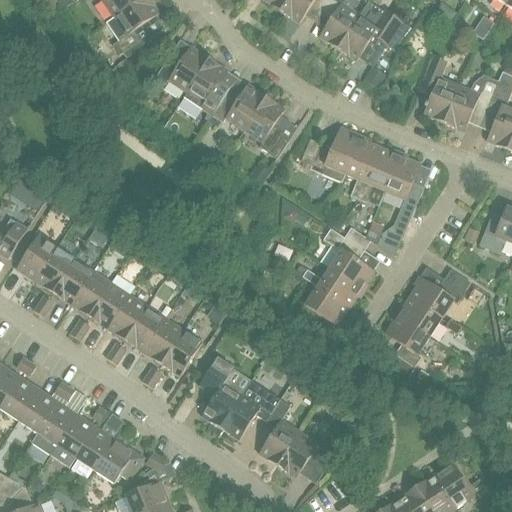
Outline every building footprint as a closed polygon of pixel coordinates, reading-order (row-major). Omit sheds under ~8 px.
[(67,0),(54,0),(61,10),(70,3),(67,0)] [(101,0),(102,1),(101,1),(113,19),(141,0),(101,0)] [(160,15),(149,0),(141,0),(113,19),(126,38),(113,46),(120,57),(141,42),(135,32),(160,15)] [(261,0),(261,1),(280,13),(289,0),(261,0)] [(299,26),(305,17),(315,24),(330,0),(289,0),(280,13),(299,26)] [(344,0),(330,0),(315,24),(324,31),(319,39),(338,51),(360,17),(341,5),(344,0)] [(434,16),(449,25),(456,13),(441,4),(434,16)] [(427,14),(420,24),(430,31),(437,20),(427,14)] [(387,15),(378,29),(360,17),(338,51),(356,64),(373,38),(383,45),(398,23),(387,15)] [(466,25),(456,18),(449,27),(460,34),(466,25)] [(280,32),(264,38),(272,60),(288,55),(280,32)] [(369,62),(382,66),(387,49),(374,45),(369,62)] [(169,58),(155,79),(165,86),(168,82),(187,94),(209,60),(190,48),(179,65),(169,58)] [(199,116),(208,122),(211,117),(212,118),(237,80),(227,73),(228,72),(209,60),(187,94),(205,106),(202,111),(199,116)] [(460,88),(439,79),(445,64),(434,60),(423,83),(435,88),(423,117),(444,126),(460,88)] [(225,120),(244,132),(267,98),(248,86),(247,87),(237,80),(212,118),(213,118),(220,123),(222,124),(225,120)] [(468,124),(479,129),(497,86),(486,82),(480,96),(460,88),(444,126),(464,134),(468,124)] [(479,129),(490,134),(486,143),(507,152),(511,140),(511,109),(502,105),(508,91),(497,86),(479,129)] [(277,160),(289,141),(282,136),(290,124),(280,117),(285,110),(267,98),(244,132),(262,145),(260,149),(277,160)] [(213,118),(210,123),(217,128),(220,123),(213,118)] [(339,132),(332,150),(321,145),(312,167),(322,173),(325,168),(345,176),(360,141),(339,132)] [(301,162),(312,167),(321,145),(310,140),(301,162)] [(345,176),(357,181),(350,199),(357,201),(379,149),(360,141),(345,176)] [(372,188),(385,193),(399,157),(379,149),(357,201),(366,205),(372,188)] [(393,228),(405,233),(424,188),(413,184),(420,166),(399,157),(385,193),(404,201),(393,228)] [(64,210),(54,204),(50,211),(59,218),(64,210)] [(289,209),(283,219),(293,224),(298,215),(289,209)] [(505,242),(511,245),(511,211),(507,209),(503,219),(492,215),(479,248),(499,256),(505,242)] [(419,214),(408,235),(423,243),(434,222),(419,214)] [(0,256),(8,261),(21,241),(27,232),(10,221),(2,233),(0,231),(0,256)] [(351,229),(345,239),(365,253),(370,244),(371,243),(366,239),(351,229)] [(469,229),(463,242),(474,246),(480,233),(469,229)] [(369,231),(366,239),(371,243),(370,244),(378,248),(382,236),(369,231)] [(16,271),(35,283),(57,250),(38,238),(16,271)] [(337,251),(341,254),(330,271),(362,292),(374,274),(358,263),(365,253),(345,239),(337,251)] [(35,283),(53,295),(75,261),(57,250),(35,283)] [(253,273),(261,279),(273,262),(263,256),(253,273)] [(53,295),(70,307),(93,273),(75,261),(53,295)] [(295,274),(302,279),(307,271),(300,267),(295,274)] [(421,281),(409,299),(442,321),(453,303),(457,305),(464,295),(444,281),(426,270),(419,280),(421,281)] [(303,279),(318,289),(317,290),(350,311),(357,299),(362,292),(330,271),(323,282),(307,272),(303,279)] [(450,271),(450,272),(444,281),(464,295),(471,284),(450,271)] [(70,307),(88,318),(111,285),(93,273),(70,307)] [(123,278),(118,285),(136,296),(141,289),(123,278)] [(88,318),(106,330),(129,297),(111,285),(88,318)] [(314,328),(321,317),(338,329),(350,311),(317,290),(305,307),(302,304),(295,315),(314,328)] [(106,330),(124,342),(147,309),(129,297),(106,330)] [(43,298),(38,305),(49,312),(54,305),(43,298)] [(409,299),(398,317),(430,339),(442,321),(409,299)] [(44,320),(49,312),(38,305),(33,312),(44,320)] [(211,316),(221,323),(227,315),(216,308),(211,316)] [(124,342),(143,354),(165,320),(147,309),(124,342)] [(422,359),(418,356),(430,339),(398,317),(385,336),(401,346),(394,356),(415,370),(422,359)] [(143,354),(160,366),(183,332),(165,320),(143,354)] [(450,321),(445,329),(458,336),(462,329),(450,321)] [(80,322),(75,329),(86,336),(91,329),(80,322)] [(80,344),(86,336),(75,329),(69,336),(80,344)] [(202,344),(183,332),(160,366),(180,379),(202,344)] [(116,345),(111,353),(122,360),(127,353),(116,345)] [(117,368),(122,360),(111,353),(106,360),(117,368)] [(15,370),(23,375),(30,363),(23,358),(15,370)] [(199,388),(214,398),(201,418),(220,430),(251,383),(251,382),(242,396),(224,384),(233,371),(217,360),(199,388)] [(37,367),(30,363),(23,375),(30,379),(37,367)] [(0,409),(20,379),(1,367),(0,367),(0,409)] [(152,369),(147,377),(158,384),(163,377),(152,369)] [(432,378),(421,372),(415,381),(426,388),(432,378)] [(86,376),(78,393),(99,403),(107,386),(86,376)] [(153,391),(158,384),(147,377),(142,384),(153,391)] [(0,409),(0,411),(18,423),(39,392),(20,379),(0,409)] [(53,395),(61,400),(69,388),(61,383),(53,395)] [(280,402),(269,395),(251,383),(220,430),(239,442),(255,417),(266,423),(280,402)] [(75,392),(69,388),(61,400),(68,404),(75,392)] [(18,423),(37,436),(58,404),(39,392),(18,423)] [(266,423),(275,430),(258,456),(277,468),(300,434),(282,422),(290,408),(280,402),(266,423)] [(37,436),(38,436),(31,446),(51,458),(77,417),(58,404),(37,436)] [(107,413),(99,408),(91,419),(99,425),(107,413)] [(68,470),(75,460),(76,461),(96,429),(77,417),(51,458),(68,470)] [(86,481),(92,471),(94,473),(115,441),(96,429),(76,461),(77,461),(71,471),(86,481)] [(296,481),(310,459),(326,470),(340,449),(323,438),(318,446),(300,434),(277,468),(296,481)] [(114,486),(120,477),(129,483),(144,460),(115,441),(94,473),(114,486)] [(146,466),(152,470),(153,470),(160,458),(153,454),(146,466)] [(167,462),(160,458),(153,470),(160,474),(167,462)] [(451,464),(433,477),(456,511),(474,498),(451,464)] [(125,498),(131,511),(151,511),(169,505),(160,483),(158,484),(154,477),(138,488),(139,492),(125,498)] [(433,477),(415,489),(430,511),(453,511),(456,511),(433,477)] [(25,488),(7,478),(0,491),(0,507),(1,508),(2,510),(25,488)] [(37,478),(31,488),(39,495),(44,489),(43,484),(37,478)] [(42,511),(39,505),(34,507),(25,488),(2,510),(2,511),(42,511)] [(430,511),(415,489),(397,501),(404,511),(430,511)] [(404,511),(397,501),(379,511),(404,511)]
